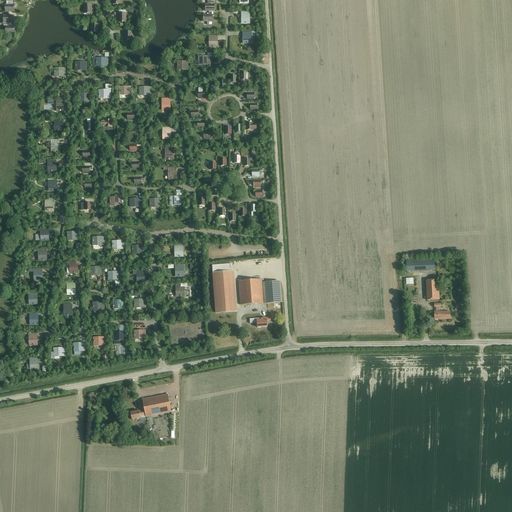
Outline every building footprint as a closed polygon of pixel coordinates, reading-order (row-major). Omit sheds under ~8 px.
[(254,12),(251,12),(251,11),(246,11),(246,13),(241,13),(241,24),(249,24),(249,14),(251,14),(251,15),(254,15),(254,12)] [(207,25),(212,25),(212,15),(203,15),(203,22),(207,22),(207,25)] [(242,33),(243,44),(251,44),(251,33),(242,33)] [(107,58),(95,58),(95,56),(93,56),(93,62),(96,62),(96,66),(108,66),(107,58)] [(198,57),(198,65),(210,64),(210,56),(198,57)] [(75,62),(75,70),(86,70),(86,62),(75,62)] [(54,69),(54,77),(65,76),(65,68),(54,69)] [(119,87),(119,95),(130,95),(130,87),(119,87)] [(139,88),(139,96),(151,95),(150,87),(139,88)] [(99,90),(99,98),(110,98),(110,90),(99,90)] [(80,94),(80,102),(91,102),(91,94),(80,94)] [(162,99),(162,110),(170,110),(170,99),(162,99)] [(56,100),(57,111),(65,111),(64,100),(56,100)] [(54,120),(55,131),(63,131),(62,120),(54,120)] [(162,128),(162,139),(170,139),(170,128),(162,128)] [(51,140),(51,151),(59,151),(59,140),(51,140)] [(165,148),(165,159),(173,159),(173,148),(165,148)] [(48,160),(48,172),(56,171),(56,160),(48,160)] [(168,168),(168,179),(176,179),(176,168),(168,168)] [(48,180),(48,191),(56,191),(56,180),(48,180)] [(122,205),(121,205),(121,197),(110,197),(110,205),(120,205),(120,212),(123,211),(122,205)] [(169,197),(170,205),(181,205),(181,197),(169,197)] [(130,199),(130,207),(141,207),(141,199),(130,199)] [(150,199),(150,207),(161,207),(161,199),(150,199)] [(45,200),(45,212),(53,211),(53,200),(45,200)] [(48,229),(40,230),(40,228),(35,229),(35,232),(40,232),(41,244),(46,244),(46,241),(49,241),(48,229)] [(78,234),(74,234),(74,232),(67,232),(67,240),(78,240),(78,234)] [(103,239),(99,239),(99,237),(92,237),(93,245),(104,245),(103,239)] [(123,243),(119,243),(119,241),(112,241),(112,249),(123,249),(123,243)] [(143,248),(139,248),(139,246),(132,246),(132,254),(143,254),(143,248)] [(174,246),(175,257),(183,257),(182,246),(174,246)] [(44,250),(38,250),(38,249),(34,249),(34,252),(38,252),(38,261),(46,261),(46,254),(44,254),(44,250)] [(406,261),(406,271),(434,270),(434,260),(406,261)] [(77,266),(75,266),(75,262),(69,262),(70,273),(78,273),(77,266)] [(90,268),(90,275),(97,275),(97,273),(101,273),(101,268),(102,268),(102,263),(99,263),(99,267),(90,268)] [(212,265),(213,273),(233,271),(232,264),(212,265)] [(175,266),(175,277),(183,276),(183,265),(175,266)] [(42,270),(34,270),(34,269),(29,269),(29,272),(34,272),(34,281),(42,281),(42,270)] [(143,271),(137,272),(137,271),(133,271),(133,275),(137,275),(137,283),(145,282),(145,276),(143,276),(143,271)] [(213,273),(216,313),(236,312),(233,271),(213,273)] [(108,272),(108,280),(115,280),(115,278),(119,278),(119,272),(108,272)] [(280,282),(262,283),(261,279),(262,279),(261,276),(250,276),(251,280),(238,281),(240,305),(281,302),(280,282)] [(426,281),(427,300),(439,300),(438,280),(426,281)] [(67,284),(67,295),(75,294),(75,283),(67,284)] [(176,286),(176,297),(184,296),(184,288),(188,288),(187,284),(181,284),(181,285),(176,286)] [(37,298),(35,298),(35,293),(29,294),(29,305),(37,304),(37,298)] [(134,302),(134,308),(146,307),(146,299),(134,300),(134,302)] [(113,301),(113,309),(124,308),(124,301),(113,301)] [(93,303),(93,310),(104,310),(104,302),(93,303)] [(64,305),(64,316),(72,315),(72,304),(64,305)] [(439,307),(440,307),(440,304),(434,304),(434,307),(435,307),(435,312),(434,312),(434,319),(450,319),(450,312),(439,312),(439,307)] [(35,313),(33,314),(33,312),(28,312),(28,315),(30,315),(30,325),(38,324),(38,318),(36,318),(35,313)] [(266,321),(270,321),(270,318),(261,318),(249,319),(250,323),(257,323),(257,328),(267,327),(266,321)] [(134,331),(134,339),(145,338),(145,331),(134,331)] [(125,335),(120,335),(120,333),(114,333),(114,335),(111,335),(111,342),(114,342),(114,341),(120,341),(125,340),(125,335)] [(37,338),(35,338),(35,334),(29,334),(29,345),(37,345),(37,338)] [(103,348),(106,348),(106,337),(94,338),(94,345),(103,345),(103,348)] [(74,343),(74,351),(81,351),(81,349),(85,349),(85,343),(74,343)] [(65,350),(60,350),(60,348),(53,348),(54,352),(51,352),(51,357),(54,357),(54,356),(65,356),(65,350)] [(38,363),(36,363),(36,358),(30,359),(31,370),(38,369),(38,363)] [(146,415),(146,417),(171,412),(167,394),(142,399),(145,411),(139,412),(139,411),(130,412),(132,420),(141,419),(140,416),(146,415)]
